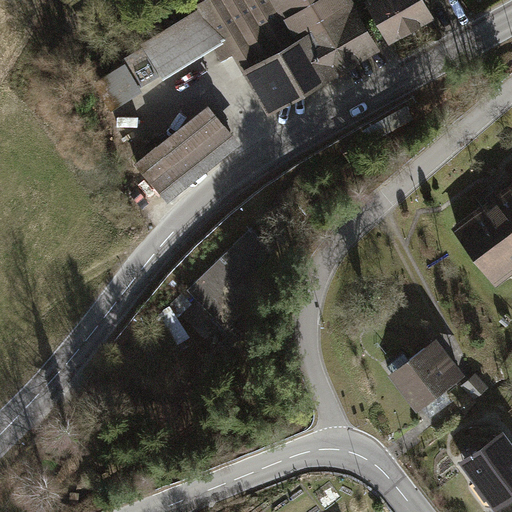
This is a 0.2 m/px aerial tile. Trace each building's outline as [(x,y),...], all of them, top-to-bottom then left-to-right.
[(209,0),(200,6),(202,8),(145,44),(163,72),(211,43),(221,59),(237,49),(250,72),(248,73),(259,92),(266,88),(276,105),(373,48),(345,0),(209,0)] [(371,0),(370,1),(391,38),(430,15),(421,0),(371,0)] [(121,57),(124,62),(126,61),(141,86),(160,75),(142,45),(121,57)] [(124,62),(94,80),(111,108),(143,89),(141,86),(126,61),(124,62)] [(407,106),(364,131),(370,142),(414,117),(407,106)] [(209,110),(140,166),(165,196),(233,141),(209,110)] [(368,153),(358,135),(341,144),(352,163),(368,153)] [(314,182),(294,197),(306,214),(329,197),(318,188),(314,182)] [(484,207),(458,227),(494,274),(511,260),(511,190),(486,210),(484,207)] [(252,228),(193,284),(227,319),(258,290),(247,279),(275,252),(252,228)] [(175,311),(162,319),(178,345),(191,337),(175,311)] [(404,352),(387,365),(419,406),(452,380),(444,369),(426,347),(410,360),(404,352)] [(451,363),(444,369),(452,380),(460,374),(451,363)] [(476,375),(464,385),(475,397),(487,386),(476,375)] [(511,453),(500,437),(469,460),(499,501),(511,491),(511,453)]
